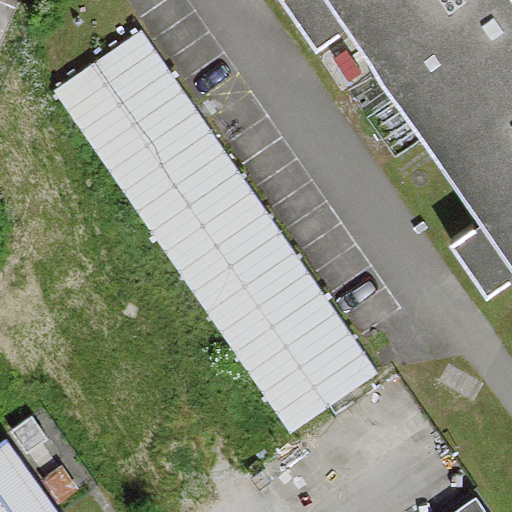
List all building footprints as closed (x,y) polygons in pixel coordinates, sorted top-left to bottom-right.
[(511,0),(285,0),(315,44),(351,20),(428,133),(486,218),(453,238),(490,294),(511,279),(511,0)] [(72,77),(297,425),(387,367),(162,19),(72,77)] [(344,490),(445,422),(408,368),(308,436),(344,490)] [(59,511),(8,435),(0,440),(0,511),(59,511)] [(456,511),(494,511),(482,495),(456,511)]
